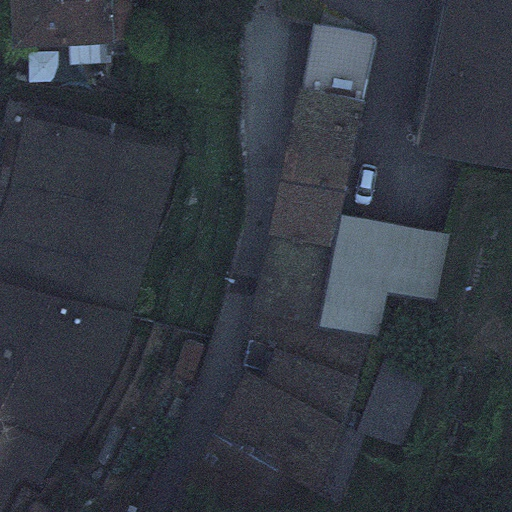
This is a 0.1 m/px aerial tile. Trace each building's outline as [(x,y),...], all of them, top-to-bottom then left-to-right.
[(106,0),(8,0),(10,47),(108,44),(106,0)] [(511,0),(450,0),(422,140),(511,157),(511,0)] [(318,22),(309,72),(363,82),(373,32),(318,22)] [(371,113),(305,98),(270,244),(335,260),(343,226),(371,113)] [(176,155),(24,119),(0,196),(0,278),(129,314),(176,155)] [(442,247),(343,226),(335,260),(314,337),(376,350),(385,307),(429,319),(442,247)] [(335,260),(270,244),(246,344),(307,361),(314,337),(335,260)] [(0,278),(0,509),(13,482),(34,490),(59,446),(75,450),(103,405),(120,363),(125,334),(129,314),(0,278)] [(427,358),(389,344),(360,424),(398,438),(427,358)] [(259,385),(245,382),(184,495),(212,511),(302,511),(341,433),(354,387),(270,352),(259,385)]
